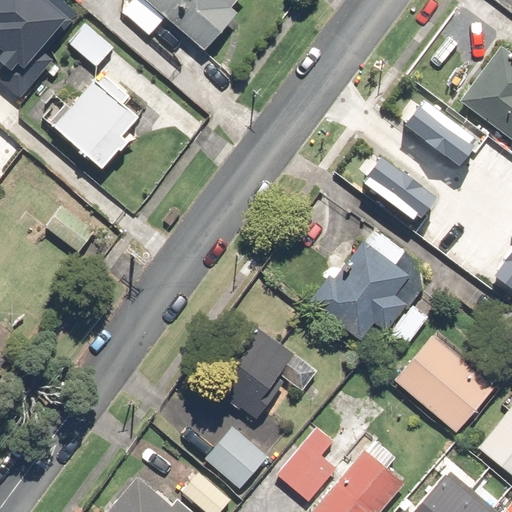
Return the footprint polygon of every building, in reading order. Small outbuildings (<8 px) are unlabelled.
[(58,33),(33,14),(44,0),(0,0),(0,44),(15,56),(0,73),(0,76),(20,93),(50,58),(43,52),(58,33)] [(147,0),(201,45),(239,0),(147,0)] [(85,22),(69,41),(97,66),(114,47),(85,22)] [(459,99),(511,139),(511,54),(499,45),(459,99)] [(141,121),(95,79),(54,124),(101,166),(141,121)] [(415,102),(404,118),(461,157),(473,141),(415,102)] [(378,153),(367,170),(424,209),(435,193),(378,153)] [(61,207),(46,228),(79,250),(94,229),(61,207)] [(329,272),(309,299),(362,338),(375,321),(386,329),(406,302),(393,292),(409,272),(366,240),(337,278),(329,272)] [(511,246),(496,269),(511,280),(511,246)] [(404,351),(430,317),(413,304),(387,338),(404,351)] [(211,387),(251,415),(295,353),(255,325),(211,387)] [(428,333),(393,379),(460,428),(495,382),(428,333)] [(511,404),(480,448),(511,471),(511,404)] [(232,422),(203,459),(235,484),(264,447),(232,422)] [(318,426),(277,472),(310,501),(350,455),(318,426)] [(364,452),(313,511),(375,511),(401,482),(364,452)] [(511,511),(451,461),(407,511),(511,511)] [(204,471),(186,490),(210,511),(217,511),(232,496),(204,471)] [(182,511),(135,476),(107,511),(182,511)]
